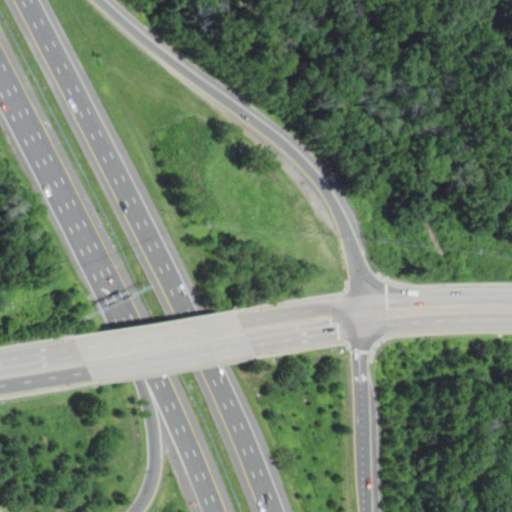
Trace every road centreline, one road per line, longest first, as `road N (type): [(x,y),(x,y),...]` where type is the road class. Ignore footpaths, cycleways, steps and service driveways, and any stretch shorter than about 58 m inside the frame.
road 1 (motorway): [(272,511),(198,334),(26,0)]
road 2 (motorway): [(357,315),(345,235),(317,180),(99,0)]
road 3 (motorway): [(0,73),(146,358)]
road 4 (motorway): [(146,358),(214,511)]
road 5 (motorway): [(146,358),(156,466),(135,511)]
road 6 (motorway): [(362,452),(357,315)]
road 7 (tertiary): [(357,315),(330,307),(236,322)]
road 8 (tertiary): [(236,322),(115,341)]
